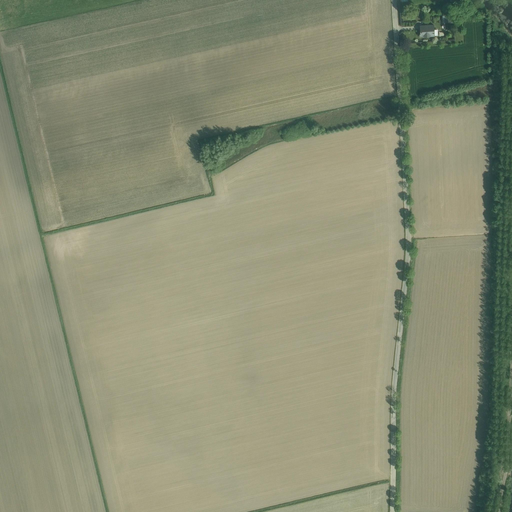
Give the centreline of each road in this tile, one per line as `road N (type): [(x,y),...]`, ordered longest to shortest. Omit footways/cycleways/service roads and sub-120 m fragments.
road 1 (unclassified): [(393,0),(410,233),(391,511)]
road 2 (track): [(511,392),(503,511)]
